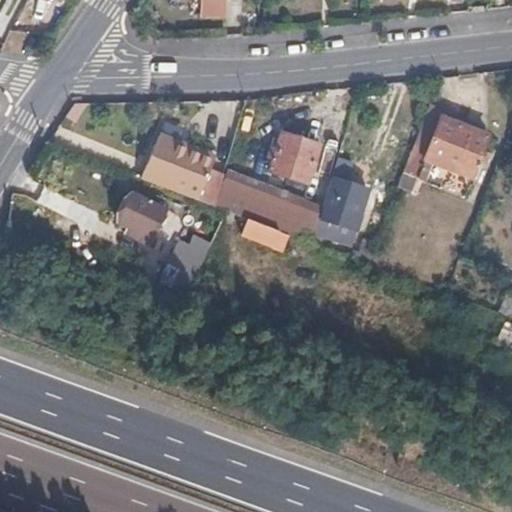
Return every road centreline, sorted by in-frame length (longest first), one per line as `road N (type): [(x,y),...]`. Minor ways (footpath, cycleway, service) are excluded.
road 1 (residential): [(60,75),(252,74),(511,50)]
road 2 (motorway): [(340,511),(0,386)]
road 3 (motorway): [(0,465),(131,511)]
